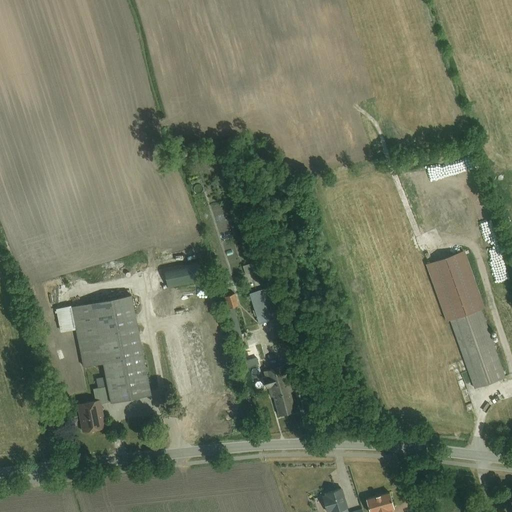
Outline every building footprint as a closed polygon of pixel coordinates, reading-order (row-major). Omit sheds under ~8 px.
[(504,125),(486,128),(489,141),(507,138),(504,125)] [(469,249),(431,262),(451,319),(453,319),(484,308),(489,307),(469,249)] [(166,286),(192,282),(189,265),(163,269),(166,286)] [(251,293),(257,321),(273,317),(267,289),(251,293)] [(109,401),(152,392),(131,292),(71,305),(83,364),(101,360),(109,401)] [(224,294),(226,307),(238,304),(235,292),(224,294)] [(484,308),(453,319),(476,387),(507,377),(484,308)] [(256,355),(246,359),(249,365),(258,361),(256,355)] [(287,363),(264,370),(271,396),(275,395),(280,413),(299,408),(287,363)] [(100,397),(76,401),(81,431),(106,427),(100,397)] [(346,511),(340,489),(322,494),(326,511),(346,511)] [(393,492),(367,499),(370,511),(394,511),(394,509),(397,508),(393,492)]
